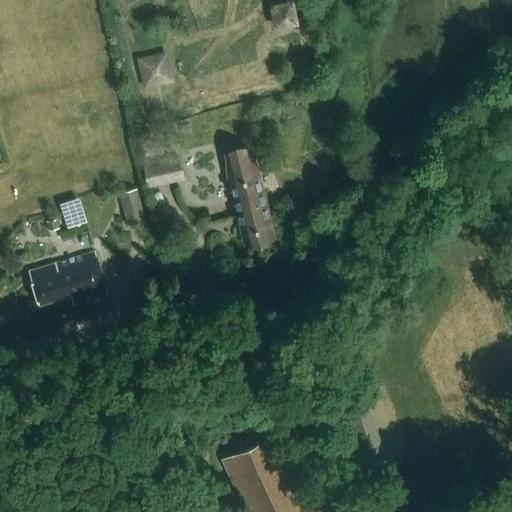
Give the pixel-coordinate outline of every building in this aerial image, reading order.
[(295,0),(272,0),(271,0),(275,25),(299,21),(295,0)] [(170,49),(140,53),(144,82),(174,78),(170,49)] [(132,139),(139,167),(141,166),(147,189),(185,179),(179,154),(148,162),(141,137),(132,139)] [(229,180),(245,245),(273,238),(257,173),(254,174),(248,149),(227,154),(233,179),(229,180)] [(145,221),(137,188),(120,192),(127,225),(145,221)] [(198,213),(200,223),(210,221),(208,211),(198,213)] [(48,230),(59,228),(57,219),(46,221),(48,230)] [(74,304),(107,294),(95,252),(30,271),(39,304),(71,295),(74,304)] [(384,448),(363,394),(331,407),(352,460),(384,448)] [(247,511),(309,511),(273,436),(223,460),(247,511)]
